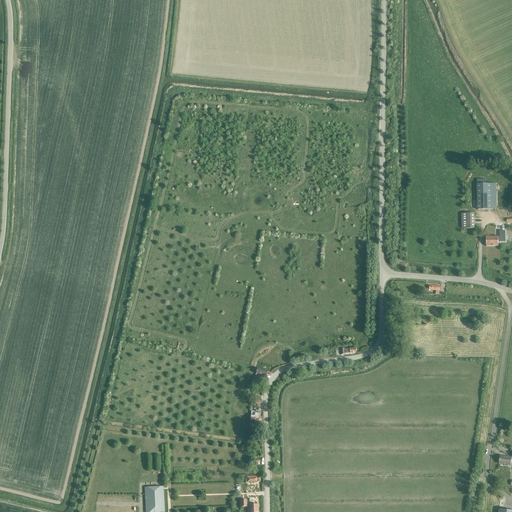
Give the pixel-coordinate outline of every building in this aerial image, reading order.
[(485,179),(476,179),(477,210),(496,210),(495,184),(485,184),(485,179)] [(474,214),(461,214),(461,229),(474,228),(474,214)] [(504,226),(500,226),(497,226),(497,236),(486,236),(486,246),(498,246),(497,239),(501,239),(501,232),(505,232),(504,226)] [(436,290),(435,294),(439,294),(439,290),(439,285),(429,284),(428,288),(427,288),(426,289),(436,290)] [(250,411),(250,424),(255,424),(255,421),(261,421),(261,416),(260,416),(260,397),(254,397),(254,408),(254,411),(250,411)] [(510,465),(511,457),(500,456),(499,464),(510,465)] [(145,488),(145,511),(163,511),(164,511),(163,487),(145,488)] [(257,511),(257,504),(247,505),(246,500),(240,500),(240,507),(249,507),(249,509),(248,509),(247,511),(257,511)]
